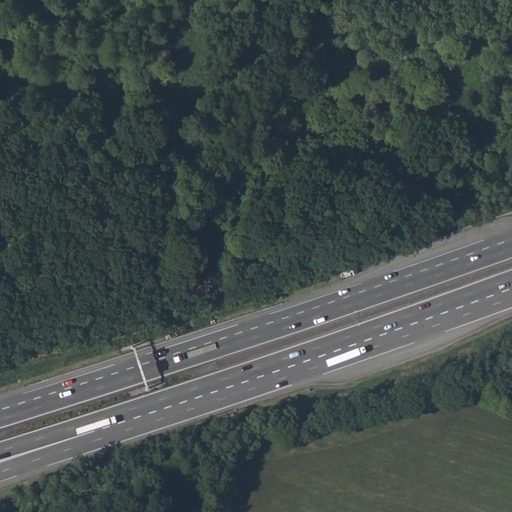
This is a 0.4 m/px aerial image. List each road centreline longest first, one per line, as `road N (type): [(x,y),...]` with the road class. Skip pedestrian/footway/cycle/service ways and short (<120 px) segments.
road 1 (motorway): [(511,247),(0,418)]
road 2 (track): [(511,198),(239,300),(0,366)]
road 3 (motorway): [(109,426),(511,288)]
